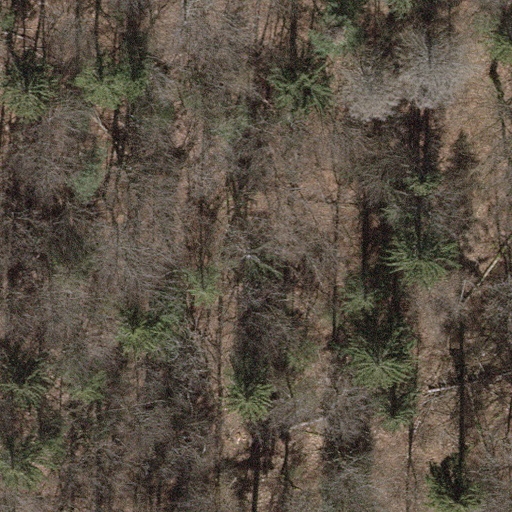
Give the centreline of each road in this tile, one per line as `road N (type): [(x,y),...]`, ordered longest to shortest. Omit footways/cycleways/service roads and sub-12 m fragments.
road 1 (track): [(366,511),(454,277),(511,161)]
road 2 (track): [(222,511),(323,392),(454,277)]
